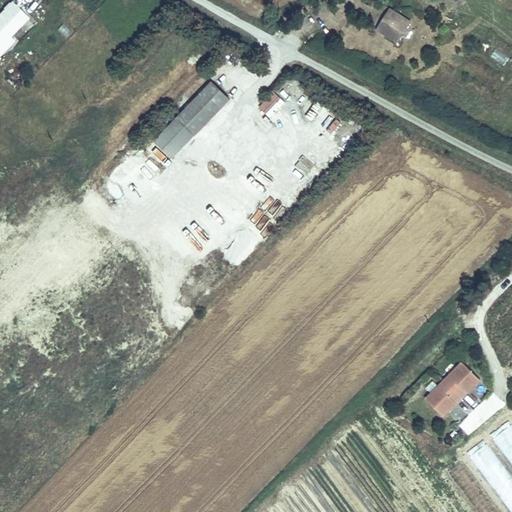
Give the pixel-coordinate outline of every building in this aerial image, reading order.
[(12,4),(0,16),(0,46),(27,19),(12,4)] [(398,42),(410,23),(391,11),(379,31),(398,42)] [(496,47),(489,55),(502,66),(509,58),(496,47)] [(212,85),(175,122),(192,139),(229,102),(212,85)] [(313,120),(321,106),(314,102),(306,116),(313,120)] [(318,176),(323,169),(313,163),(309,170),(318,176)] [(291,202),(299,194),(285,178),(277,186),(291,202)] [(444,416),(479,379),(461,363),(427,399),(444,416)] [(511,422),(510,420),(491,434),(511,462),(511,422)] [(466,453),(511,511),(511,477),(483,440),(466,453)]
